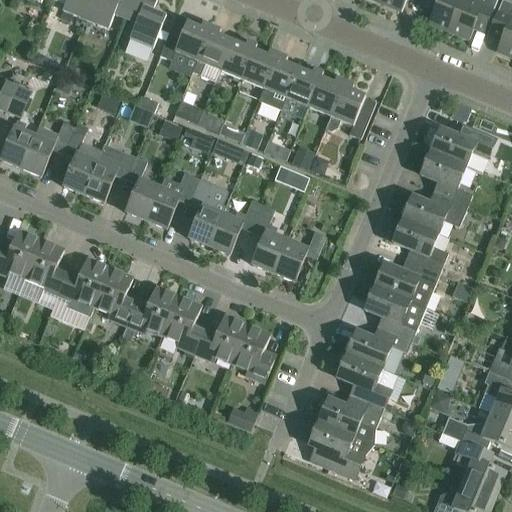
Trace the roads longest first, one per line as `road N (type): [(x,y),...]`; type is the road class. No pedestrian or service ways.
road 1 (residential): [(326,328),(0,194)]
road 2 (residential): [(326,328),(429,70)]
road 3 (tertiary): [(204,511),(75,458)]
road 4 (residential): [(429,70),(309,19)]
